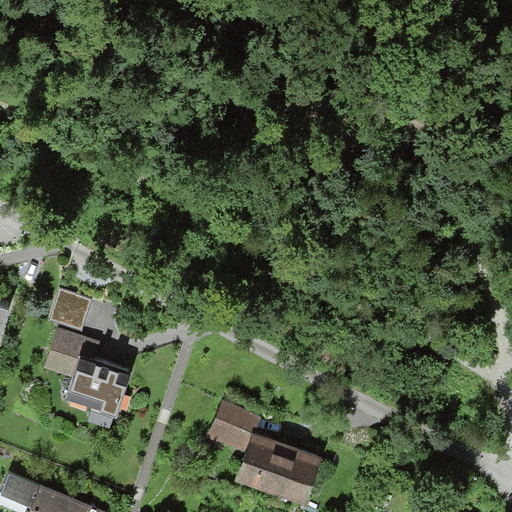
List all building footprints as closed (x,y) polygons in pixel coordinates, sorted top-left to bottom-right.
[(67,287),(57,319),(86,327),(96,295),(67,287)] [(0,325),(11,297),(0,293),(0,325)] [(104,341),(60,327),(47,368),(74,376),(67,399),(118,415),(134,365),(99,354),(104,341)] [(263,417),(224,401),(210,437),(247,451),(237,478),(304,504),(323,454),(258,429),(263,417)] [(108,511),(110,508),(12,468),(0,497),(0,511),(108,511)]
